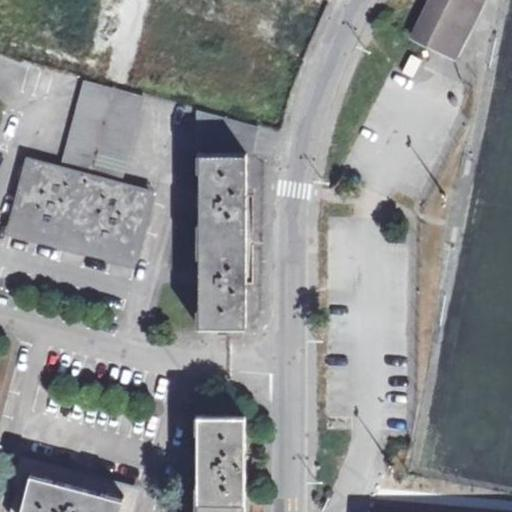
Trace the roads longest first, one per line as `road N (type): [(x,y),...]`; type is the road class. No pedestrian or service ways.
road 1 (residential): [(357,0),(325,69),(301,151),(290,387)]
road 2 (residential): [(125,344),(176,129)]
road 3 (residential): [(160,459),(18,422)]
road 4 (residential): [(290,387),(288,511)]
